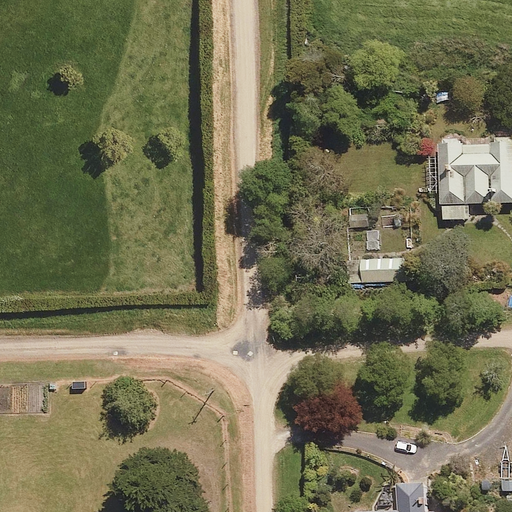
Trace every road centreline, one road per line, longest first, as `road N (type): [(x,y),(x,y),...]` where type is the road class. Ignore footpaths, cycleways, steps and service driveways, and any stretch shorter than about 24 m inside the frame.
road 1 (residential): [(241,0),(262,350)]
road 2 (residential): [(262,350),(0,355)]
road 3 (residential): [(511,341),(262,350)]
road 4 (residential): [(262,350),(267,511)]
